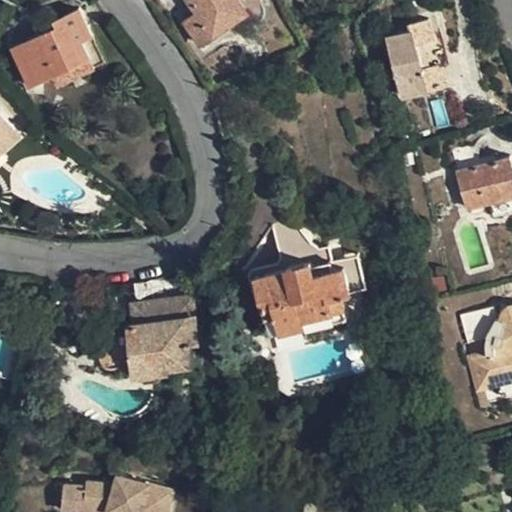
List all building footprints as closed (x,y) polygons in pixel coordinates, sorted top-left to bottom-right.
[(250,9),(244,0),(189,0),(197,12),(185,20),(201,44),(250,9)] [(261,0),(244,0),(250,9),(262,1),(261,0)] [(32,84),(54,73),(91,55),(83,40),(94,35),(81,8),(57,20),(59,26),(16,47),(32,84)] [(411,30),(390,36),(405,94),(445,85),(433,39),(435,39),(430,19),(409,24),(411,30)] [(96,67),(91,55),(54,73),(59,85),(96,67)] [(0,112),(0,153),(21,136),(0,112)] [(476,159),(478,165),(500,159),(498,153),(476,159)] [(511,157),(511,156),(500,159),(478,165),(460,170),(470,208),(511,195),(511,157)] [(312,249),(308,237),(301,229),(282,234),(279,242),(286,269),(258,276),(272,331),(305,322),(306,325),(352,313),(345,291),(354,289),(346,263),(337,266),(335,258),(334,258),(315,263),(312,249)] [(329,245),(312,249),(315,263),(334,258),(329,245)] [(360,253),(335,258),(337,266),(346,263),(354,289),(369,284),(360,253)] [(154,319),(135,321),(135,323),(114,326),(115,339),(112,341),(108,343),(106,348),(105,353),(106,357),(111,361),(118,362),(119,373),(173,366),(173,363),(195,360),(193,341),(201,339),(195,294),(152,300),(154,319)] [(133,302),(135,321),(154,319),(152,300),(133,302)] [(511,306),(508,307),(503,310),(496,323),(490,321),(485,310),(454,319),(461,347),(478,342),(483,358),(466,364),(473,391),(511,378),(511,306)] [(72,485),(65,510),(72,511),(86,511),(87,510),(92,511),(176,511),(130,487),(125,494),(95,485),(94,492),(72,485)] [(302,495),(293,499),(290,502),(287,507),(285,511),(334,511),(333,507),(327,500),(318,495),(310,494),(302,495)]
